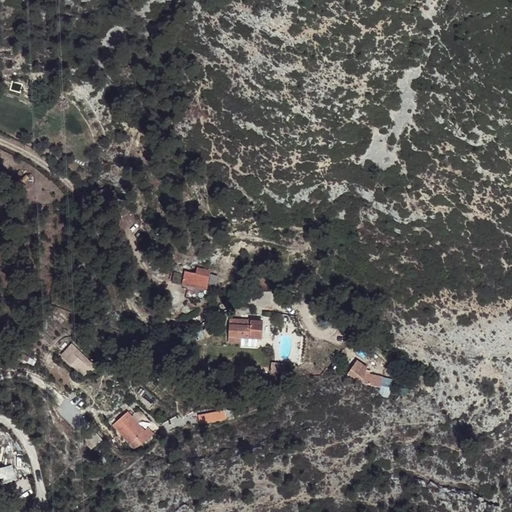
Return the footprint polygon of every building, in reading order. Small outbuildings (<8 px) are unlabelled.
[(198,269),(197,274),(189,273),(187,273),(186,277),(178,275),(176,281),(204,286),(208,271),(198,269)] [(251,321),(230,319),(228,342),(240,343),(240,346),(257,347),(257,338),(261,338),(262,322),(251,321)] [(79,335),(76,338),(87,349),(90,346),(79,335)] [(72,345),(61,356),(65,360),(72,352),(86,365),(79,373),(83,377),(94,365),(72,345)] [(72,352),(65,360),(79,373),(86,365),(72,352)] [(357,361),(348,374),(362,384),(363,383),(365,374),(366,370),(367,368),(357,361)] [(286,364),(271,363),(270,373),(285,374),(286,364)] [(383,377),(365,374),(363,383),(380,388),(383,377)] [(112,425),(134,449),(143,444),(150,438),(144,431),(127,412),(112,425)] [(224,413),(200,417),(201,424),(225,419),(224,413)] [(148,428),(144,431),(150,438),(154,435),(148,428)] [(86,442),(91,449),(101,441),(91,430),(86,435),(86,442)] [(10,465),(0,468),(0,478),(1,484),(17,478),(10,465)]
